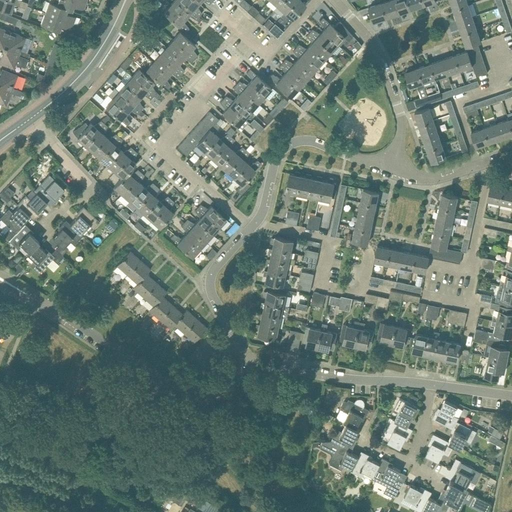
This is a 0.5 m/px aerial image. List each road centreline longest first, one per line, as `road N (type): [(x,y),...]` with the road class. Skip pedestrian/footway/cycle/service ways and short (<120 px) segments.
road 1 (unclassified): [(255,365),(205,397),(178,395),(0,279)]
road 2 (residential): [(252,226),(170,157),(166,136),(236,56)]
road 3 (residential): [(252,226),(279,153),(290,144),(314,141),(394,171)]
road 4 (residential): [(394,171),(398,109),(377,51),(334,0)]
road 5 (residential): [(428,385),(255,365)]
road 6 (residential): [(255,365),(209,286),(211,272),(252,226)]
road 7 (residential): [(31,118),(91,188),(38,226)]
road 8 (tertiary): [(31,118),(84,71),(125,3)]
road 9 (residential): [(221,15),(270,51),(316,0)]
road 10 (residential): [(394,171),(432,179),(511,154)]
